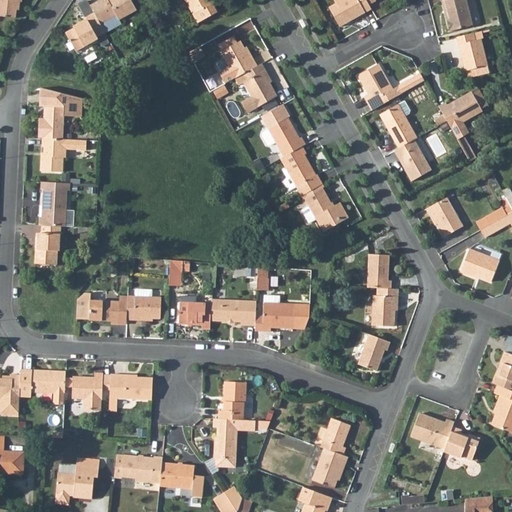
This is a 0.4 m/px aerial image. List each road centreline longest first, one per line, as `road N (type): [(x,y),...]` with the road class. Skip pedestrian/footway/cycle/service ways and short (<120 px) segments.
road 1 (residential): [(178,353),(36,344),(10,326),(4,312),(11,114)]
road 2 (residential): [(317,71),(434,290)]
road 3 (residential): [(391,406),(250,355),(178,353)]
road 4 (residential): [(11,114),(17,69),(60,0)]
road 5 (residential): [(391,406),(434,290)]
